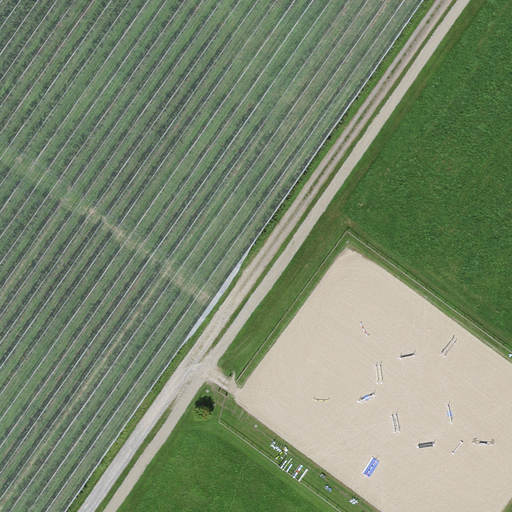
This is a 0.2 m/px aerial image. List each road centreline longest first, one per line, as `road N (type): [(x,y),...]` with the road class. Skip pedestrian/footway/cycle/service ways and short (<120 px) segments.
road 1 (track): [(443,0),(85,511)]
road 2 (unknown): [(464,0),(111,511)]
